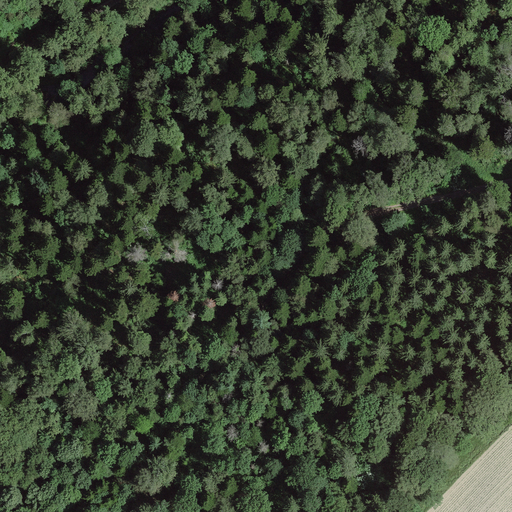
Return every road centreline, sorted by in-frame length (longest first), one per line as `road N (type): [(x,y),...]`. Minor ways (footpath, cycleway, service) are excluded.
road 1 (track): [(63,511),(219,356),(319,233),(343,220),(511,181)]
road 2 (track): [(0,64),(104,0)]
